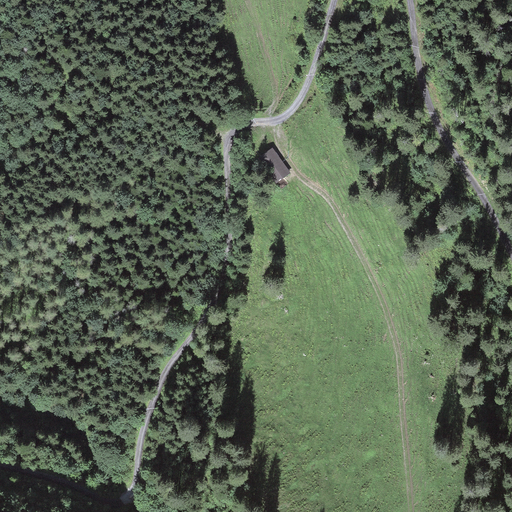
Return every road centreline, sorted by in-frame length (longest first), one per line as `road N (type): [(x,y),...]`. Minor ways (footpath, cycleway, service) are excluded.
road 1 (track): [(0,468),(119,502),(134,479),(171,362),(215,299),(229,239),(227,140),(253,122),(277,118),(303,95),(333,0)]
road 2 (track): [(408,0),(424,102),(489,204),(511,259)]
